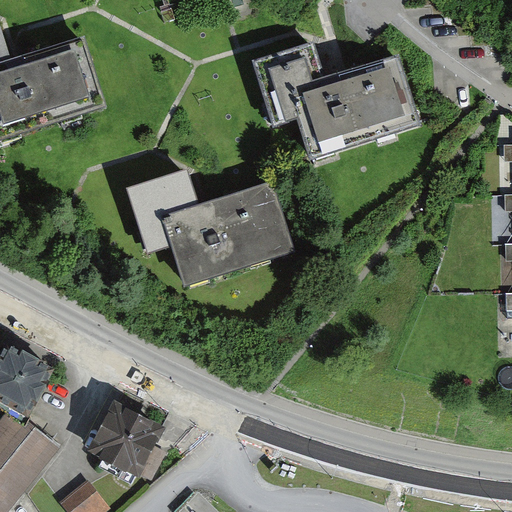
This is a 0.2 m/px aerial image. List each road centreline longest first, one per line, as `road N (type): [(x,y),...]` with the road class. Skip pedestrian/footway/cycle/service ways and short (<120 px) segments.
road 1 (secondary): [(511,481),(361,455),(239,413)]
road 2 (secondary): [(239,413),(0,292)]
road 3 (residential): [(379,0),(511,97)]
road 4 (unclassified): [(239,413),(213,458),(153,511)]
